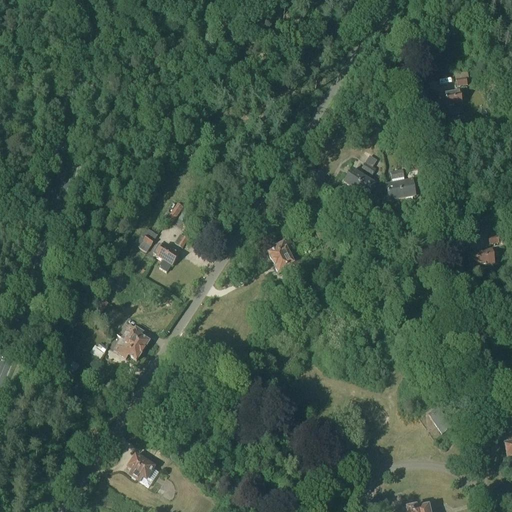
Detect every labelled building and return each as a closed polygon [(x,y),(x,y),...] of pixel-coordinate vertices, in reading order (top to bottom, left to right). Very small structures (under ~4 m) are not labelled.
[(464,74),(454,75),(456,89),(467,87),(470,86),(468,74),(464,75),(464,74)] [(437,98),(439,111),(461,108),(458,95),(437,98)] [(223,137),(216,147),(222,152),(229,141),(223,137)] [(240,147),(231,141),(223,153),(231,159),(240,147)] [(364,166),(361,171),(363,173),(366,175),(370,169),(365,166),(364,166)] [(370,169),(366,175),(369,177),(371,178),(375,172),(371,170),(370,169)] [(351,172),(343,186),(353,192),(354,193),(366,175),(363,173),(359,178),(351,172)] [(366,175),(354,193),(366,200),(374,187),(367,182),(366,182),(369,177),(366,175)] [(403,180),(397,181),(401,202),(415,199),(412,184),(404,185),(403,180)] [(392,187),(385,189),(388,204),(401,202),(397,181),(391,182),(392,187)] [(170,229),(177,219),(183,209),(176,205),(170,215),(164,225),(170,229)] [(317,229),(319,234),(315,236),(318,242),(330,237),(327,230),(326,230),(324,226),(317,229)] [(188,242),(194,232),(186,227),(182,232),(186,235),(183,240),(188,242)] [(142,244),(143,244),(138,251),(146,255),(150,248),(151,249),(154,243),(146,238),(146,239),(143,237),(140,241),(143,243),(142,244)] [(487,239),(488,247),(499,245),(497,238),(487,239)] [(274,248),(276,252),(267,256),(273,266),(293,256),(291,254),(288,255),(286,251),(293,249),(290,243),(284,245),(283,243),(274,248)] [(157,246),(152,254),(157,257),(156,259),(162,263),(158,270),(166,275),(171,269),(172,269),(179,258),(163,248),(162,249),(157,246)] [(468,256),(470,270),(493,266),(491,252),(468,256)] [(293,256),(273,266),(278,276),(286,272),(288,276),(297,271),(297,269),(302,267),(299,261),(293,264),(291,260),(294,259),(293,256)] [(86,309),(91,312),(99,318),(107,306),(104,304),(109,296),(95,288),(90,295),(94,297),(86,309)] [(306,306),(319,309),(321,301),(309,297),(306,306)] [(121,340),(142,354),(148,344),(139,339),(142,335),(135,331),(135,332),(128,327),(124,333),(125,333),(121,340)] [(112,353),(118,356),(118,357),(125,362),(127,358),(135,363),(142,354),(121,340),(123,342),(122,344),(125,346),(122,350),(116,347),(112,353)] [(89,356),(99,363),(104,356),(103,356),(107,351),(100,346),(97,350),(95,349),(89,356)] [(71,364),(66,374),(72,377),(77,368),(71,364)] [(440,436),(451,429),(450,427),(453,425),(447,415),(443,418),(438,410),(428,417),(440,436)] [(153,471),(157,464),(151,460),(147,466),(135,459),(127,470),(131,473),(128,477),(139,484),(142,480),(146,482),(153,471)] [(403,500),(404,508),(412,506),(410,498),(403,500)]
